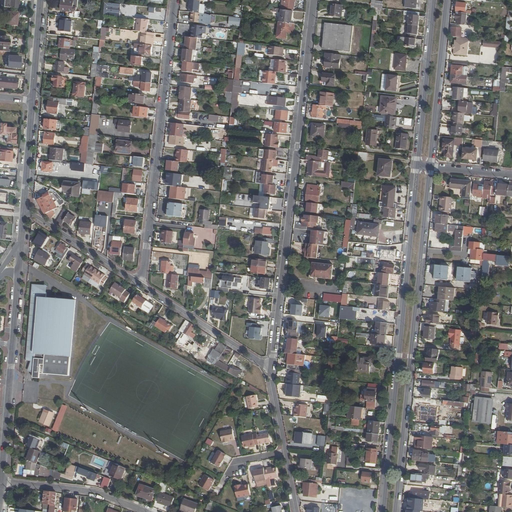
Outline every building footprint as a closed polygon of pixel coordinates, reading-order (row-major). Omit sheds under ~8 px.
[(4,0),(4,6),(18,8),(19,0),(4,0)] [(67,17),(80,18),(81,12),(77,12),(78,0),(72,0),(72,2),(63,1),(62,11),(67,12),(67,17)] [(194,1),(191,0),(190,12),(193,13),(199,13),(200,5),(200,1),(194,1)] [(294,0),(282,0),(281,9),(293,10),(294,0)] [(418,10),(418,0),(407,0),(407,9),(418,10)] [(122,8),(122,4),(105,3),(104,15),(110,16),(111,7),(122,8)] [(457,3),(456,12),(466,13),(471,13),(471,11),(467,10),(467,11),(466,11),(467,4),(457,3)] [(343,7),(331,5),(330,9),(331,10),(331,17),(341,18),(343,7)] [(280,23),(292,24),(292,21),(291,21),(292,11),(282,10),(280,23)] [(17,12),(6,11),(4,23),(16,24),(17,12)] [(409,26),(420,27),(421,18),(420,18),(420,13),(404,12),(404,16),(410,17),(409,26)] [(457,19),(457,25),(472,26),(472,21),(466,20),(466,13),(456,12),(456,15),(455,15),(455,19),(457,19)] [(199,13),(193,13),(192,21),(202,23),(203,14),(199,13)] [(230,25),(238,26),(239,18),(231,17),(230,25)] [(143,32),(147,32),(148,24),(147,23),(147,20),(138,19),(137,31),(143,32)] [(62,24),(62,31),(71,32),(72,21),(61,20),(60,24),(62,24)] [(294,29),(295,24),(292,24),(280,23),(279,22),(277,37),(282,38),(282,37),(286,37),(286,33),(292,34),(293,28),(294,29)] [(351,53),(354,27),(326,24),(323,50),(351,53)] [(204,26),(191,25),(190,37),(198,38),(206,39),(207,38),(208,35),(206,33),(204,33),(204,26)] [(409,39),(416,40),(417,36),(419,36),(420,27),(409,26),(408,35),(409,35),(409,39)] [(451,27),(450,37),(464,38),(465,30),(461,30),(461,28),(451,27)] [(152,45),(153,45),(154,36),(153,36),(154,33),(147,32),(143,32),(143,35),(142,35),(141,44),(152,45)] [(0,50),(7,51),(7,45),(8,45),(9,40),(8,40),(8,36),(0,36),(0,37),(0,50)] [(190,37),(185,37),(183,49),(184,49),(194,50),(197,50),(198,38),(190,37)] [(405,47),(415,48),(416,40),(409,39),(406,39),(398,38),(398,43),(406,44),(405,47)] [(61,39),(60,48),(62,48),(71,49),(71,46),(72,46),(73,40),(71,40),(61,39)] [(468,42),(456,40),(454,54),(467,55),(468,42)] [(151,55),(152,45),(141,44),(136,44),(136,48),(141,49),(140,54),(151,55)] [(269,56),(281,57),(282,48),(270,46),(269,56)] [(71,49),(62,48),(61,59),(67,60),(67,58),(74,59),(75,49),(71,49)] [(184,49),(183,62),(184,62),(192,63),(194,50),(184,49)] [(19,57),(8,55),(8,67),(19,68),(19,57)] [(328,55),(327,59),(328,59),(328,68),(340,69),(341,59),(341,56),(328,55)] [(143,65),(143,57),(134,56),(133,60),(133,64),(143,65)] [(407,57),(397,56),(396,70),(406,71),(407,57)] [(286,66),(286,61),(276,60),(275,72),(277,72),(286,73),(287,69),(286,69),(286,66)] [(57,61),(57,65),(55,65),(55,67),(57,68),(57,71),(64,72),(65,62),(57,61)] [(192,63),(184,62),(183,71),(194,72),(194,64),(194,63),(192,63)] [(104,77),(109,78),(110,74),(102,73),(103,68),(104,68),(104,67),(109,68),(109,66),(98,65),(97,77),(104,77)] [(462,76),(466,76),(467,68),(463,68),(452,67),(452,75),(462,76)] [(260,83),(275,84),(277,72),(275,72),(266,71),(265,79),(260,79),(260,83)] [(14,78),(14,74),(7,73),(6,77),(5,88),(16,89),(16,86),(19,87),(19,81),(17,81),(17,78),(14,78)] [(143,82),(151,83),(152,74),(144,73),(143,76),(137,75),(137,77),(135,77),(134,81),(143,82)] [(199,76),(182,74),(181,77),(183,77),(183,79),(183,82),(195,83),(195,78),(198,78),(199,76)] [(335,76),(324,75),(323,82),(324,82),(324,86),(334,87),(335,76)] [(462,76),(452,75),(451,84),(461,85),(461,83),(462,76)] [(64,78),(54,76),(54,81),(56,81),(55,89),(63,90),(63,89),(64,78)] [(387,76),(385,91),(396,92),(398,92),(400,77),(398,77),(387,76)] [(103,81),(104,77),(97,77),(95,90),(99,90),(100,81),(103,81)] [(227,91),(234,92),(234,86),(235,83),(235,80),(228,79),(227,91)] [(76,82),(74,96),(83,97),(85,83),(76,82)] [(151,88),(151,83),(143,82),(142,90),(153,92),(153,88),(151,88)] [(193,88),(180,86),(180,91),(181,91),(181,95),(181,99),(191,100),(193,88)] [(454,87),(452,100),(463,101),(464,88),(454,87)] [(225,104),(232,105),(234,92),(227,91),(225,104)] [(322,92),(321,105),(327,106),(333,107),(335,94),(322,92)] [(144,104),(144,95),(129,93),(128,102),(144,104)] [(274,97),(269,96),(268,105),(273,106),(283,107),(284,98),(284,97),(274,96),(274,97)] [(69,99),(50,97),(48,112),(57,113),(58,103),(65,103),(65,102),(71,103),(71,99),(69,99)] [(384,98),(382,113),(395,114),(397,99),(384,98)] [(191,100),(181,99),(181,100),(179,111),(190,113),(190,110),(195,110),(196,101),(191,100)] [(451,107),(451,112),(454,112),(458,113),(458,112),(466,113),(466,112),(471,113),(472,103),(467,103),(467,102),(459,101),(458,108),(451,107)] [(148,117),(149,108),(135,107),(134,116),(148,117)] [(324,109),(314,108),(313,113),(313,115),(313,117),(323,118),(324,109)] [(289,111),(273,109),(273,113),(277,114),(277,119),(288,120),(289,111)] [(454,112),(452,125),(462,126),(463,126),(465,113),(458,113),(454,112)] [(386,129),(389,129),(396,130),(397,126),(398,118),(387,116),(386,129)] [(45,129),(60,131),(61,121),(46,119),(45,129)] [(119,131),(131,132),(132,122),(120,121),(119,131)] [(0,133),(4,134),(3,141),(15,143),(15,136),(14,135),(15,128),(5,127),(5,123),(0,122),(0,133)] [(287,133),(288,124),(276,122),(275,131),(287,133)] [(312,136),(324,138),(326,125),(313,124),(312,131),(312,136)] [(462,126),(452,125),(451,134),(461,135),(462,126)] [(172,127),(171,135),(183,137),(184,128),(172,127)] [(368,145),(377,146),(379,131),(369,131),(368,145)] [(56,133),(46,132),(45,143),(55,144),(56,133)] [(279,135),(267,134),(266,146),(280,148),(280,143),(279,142),(278,142),(278,140),(279,135)] [(399,134),(397,149),(407,150),(408,139),(410,139),(410,135),(399,134)] [(183,137),(171,135),(170,144),(184,146),(185,137),(183,137)] [(445,157),(452,158),(454,140),(444,139),(443,150),(445,150),(445,157)] [(118,141),(117,151),(131,153),(132,143),(118,141)] [(65,149),(53,148),(52,160),(63,161),(65,149)] [(478,150),(464,148),(463,158),(477,160),(478,150)] [(0,160),(8,161),(9,151),(0,149),(0,160)] [(179,161),(188,163),(189,150),(178,149),(178,154),(177,157),(176,157),(176,161),(179,161)] [(274,160),(276,160),(277,151),(265,149),(264,159),(274,160)] [(307,155),(307,160),(310,160),(324,162),(324,159),(328,160),(329,151),(320,150),(319,158),(317,158),(316,158),(316,156),(307,155)] [(498,152),(485,151),(484,161),(497,162),(498,152)] [(367,161),(368,153),(359,152),(358,160),(367,161)] [(144,167),(145,157),(136,156),(136,157),(135,166),(144,167)] [(263,171),(273,172),(274,160),(264,159),(263,171)] [(176,161),(168,160),(167,170),(178,171),(179,161),(176,161)] [(310,160),(309,166),(312,166),(311,176),(323,177),(324,170),(330,170),(330,163),(324,162),(310,160)] [(391,172),(392,162),(381,161),(379,176),(381,176),(381,179),(389,179),(389,178),(392,178),(393,172),(391,172)] [(53,172),(54,163),(44,162),(43,171),(53,172)] [(86,171),(86,163),(72,163),(71,171),(86,171)] [(309,166),(308,177),(328,179),(330,170),(324,170),(323,177),(311,176),(312,166),(309,166)] [(135,172),(134,177),(134,180),(143,181),(144,171),(135,170),(135,172)] [(263,174),(262,184),(266,184),(273,185),(274,176),(263,174)] [(169,176),(168,185),(171,186),(173,186),(178,187),(179,177),(169,176)] [(0,185),(9,187),(10,180),(0,178),(0,185)] [(470,197),(472,183),(450,180),(450,188),(463,189),(463,192),(462,196),(470,197)] [(100,183),(84,181),(83,188),(90,189),(99,190),(100,183)] [(484,185),(484,189),(492,190),(493,187),(494,187),(494,183),(493,183),(485,182),(484,185)] [(72,191),(72,196),(79,197),(80,184),(65,183),(64,190),(72,191)] [(123,193),(135,194),(136,185),(135,185),(124,184),(124,190),(116,189),(116,192),(123,193)] [(273,185),(266,184),(265,193),(276,195),(276,191),(277,189),(277,185),(273,185)] [(473,195),(483,196),(484,189),(484,185),(474,184),(473,195)] [(307,201),(316,202),(318,202),(319,202),(321,187),(319,186),(309,185),(307,201)] [(496,194),(508,196),(509,186),(497,185),(496,194)] [(172,198),(180,199),(189,200),(190,188),(178,187),(173,186),(172,198)] [(386,207),(397,209),(397,204),(395,204),(397,188),(382,186),(380,207),(386,207)] [(99,190),(98,200),(114,202),(115,192),(99,190)] [(46,214),(59,208),(50,192),(44,195),(45,197),(39,200),(46,214)] [(114,203),(117,204),(118,204),(118,200),(116,200),(116,197),(122,198),(123,193),(116,192),(115,192),(114,202),(114,203)] [(452,198),(440,196),(440,201),(442,201),(441,212),(451,213),(452,198)] [(268,209),(273,210),(273,206),(271,206),(272,198),(264,197),(263,197),(262,203),(260,203),(260,209),(268,209)] [(139,204),(140,199),(129,198),(127,210),(135,211),(138,211),(139,204)] [(184,204),(170,203),(169,216),(182,217),(184,204)] [(316,203),(308,203),(308,206),(309,206),(309,209),(309,212),(319,214),(320,204),(318,204),(316,203)] [(396,218),(397,209),(386,207),(385,216),(396,218)] [(267,214),(268,209),(260,209),(256,208),(255,218),(265,219),(266,215),(266,214),(267,214)] [(202,209),(201,220),(210,220),(211,210),(202,209)] [(73,225),(77,219),(69,214),(64,211),(60,216),(57,221),(63,225),(65,221),(73,225)] [(447,225),(454,225),(455,221),(448,221),(448,216),(436,214),(435,223),(447,225)] [(108,217),(96,215),(95,226),(106,227),(108,217)] [(324,217),(306,215),(305,226),(323,228),(324,217)] [(220,217),(219,226),(227,226),(227,218),(220,217)] [(137,221),(126,220),(125,232),(132,233),(136,233),(137,226),(137,221)] [(93,223),(82,222),(80,233),(91,234),(93,223)] [(360,222),(360,231),(363,231),(363,234),(380,236),(381,224),(360,222)] [(447,225),(435,223),(434,231),(446,232),(447,225)] [(463,234),(463,226),(457,226),(457,230),(456,230),(454,251),(461,251),(461,247),(463,234)] [(472,233),(473,227),(463,226),(463,234),(467,235),(468,233),(472,233)] [(163,230),(163,235),(164,235),(163,238),(163,242),(173,243),(174,231),(163,230)] [(314,230),(312,244),(319,244),(327,245),(329,232),(314,230)] [(196,233),(186,232),(185,245),(194,246),(195,238),(196,233)] [(42,249),(49,239),(40,233),(34,244),(42,249)] [(113,241),(114,236),(110,235),(109,248),(113,248),(112,254),(121,254),(123,242),(113,241)] [(273,243),(273,239),(262,238),(261,241),(258,241),(257,247),(259,248),(258,252),(270,253),(271,248),(269,248),(269,242),(273,243)] [(482,266),(483,260),(483,257),(483,253),(484,243),(470,241),(469,248),(472,249),(470,259),(480,260),(479,265),(482,266)] [(312,244),(307,243),(307,248),(306,248),(305,248),(304,249),(304,250),(305,251),(305,252),(307,252),(306,257),(321,259),(323,247),(319,247),(319,244),(312,244)] [(62,260),(69,249),(60,244),(56,251),(58,252),(55,257),(62,260)] [(125,247),(124,259),(134,260),(134,259),(135,249),(136,248),(125,247)] [(40,252),(37,256),(35,259),(44,265),(49,257),(40,252)] [(496,254),(483,253),(483,257),(483,260),(487,260),(495,261),(495,264),(498,264),(498,261),(503,261),(507,262),(507,256),(496,255),(496,254)] [(35,259),(37,256),(35,255),(33,260),(44,266),(44,265),(35,259)] [(82,262),(72,256),(68,262),(73,265),(70,269),(75,272),(82,262)] [(393,275),(394,275),(395,266),(385,265),(385,270),(377,269),(378,259),(374,259),(348,256),(347,262),(347,267),(346,270),(352,271),(353,262),(370,264),(375,265),(375,273),(381,274),(391,275),(393,275)] [(267,267),(268,260),(254,258),(253,265),(267,267)] [(163,261),(162,273),(166,273),(168,274),(172,274),(172,271),(174,271),(175,266),(171,266),(172,262),(163,261)] [(313,277),(333,279),(335,265),(314,263),(313,277)] [(89,265),(83,275),(98,284),(99,283),(102,285),(106,278),(103,276),(104,275),(89,265)] [(266,274),(267,267),(253,265),(253,273),(266,274)] [(449,267),(436,265),(435,279),(448,281),(449,267)] [(472,269),(460,268),(458,282),(471,283),(472,269)] [(167,287),(178,288),(179,275),(172,274),(168,274),(166,273),(165,278),(168,279),(167,287)] [(390,286),(391,275),(381,274),(379,285),(390,286)] [(205,287),(212,288),(213,279),(207,278),(198,277),(189,276),(189,285),(189,286),(193,286),(193,282),(205,283),(205,287)] [(243,278),(224,276),(222,287),(232,288),(233,286),(239,286),(239,282),(243,283),(243,278)] [(270,289),(271,278),(262,277),(261,288),(270,289)] [(70,284),(84,292),(85,290),(71,282),(70,284)] [(114,283),(109,291),(120,298),(119,299),(123,302),(129,294),(124,291),(125,290),(114,283)] [(377,297),(389,298),(391,286),(390,286),(379,285),(378,284),(377,297)] [(45,293),(31,285),(25,361),(32,362),(32,367),(34,368),(37,368),(37,374),(39,374),(70,376),(74,300),(45,298),(45,293)] [(446,300),(454,301),(455,290),(440,288),(439,299),(446,300)] [(324,293),(324,300),(343,302),(343,296),(324,293)] [(152,306),(138,296),(134,302),(142,308),(141,309),(148,313),(152,306)] [(250,297),(249,312),(262,313),(262,306),(260,306),(261,299),(250,297)] [(430,311),(444,312),(446,300),(439,299),(435,299),(435,302),(431,302),(430,311)] [(379,310),(390,311),(390,302),(380,301),(379,310)] [(304,316),(304,305),(291,305),(290,315),(304,316)] [(332,317),(332,306),(321,306),(320,317),(332,317)] [(221,321),(227,322),(229,310),(216,308),(214,317),(215,318),(222,319),(221,321)] [(487,325),(497,326),(497,319),(499,319),(499,313),(488,312),(487,325)] [(426,323),(436,324),(441,325),(441,323),(439,323),(440,315),(428,314),(428,317),(427,316),(426,323)] [(336,315),(333,343),(335,343),(338,343),(339,338),(341,318),(341,316),(336,315)] [(172,326),(156,317),(152,324),(166,333),(167,330),(169,331),(172,326)] [(288,321),(287,331),(290,332),(290,335),(294,335),(294,333),(298,333),(300,322),(288,321)] [(386,335),(387,335),(388,323),(378,322),(377,334),(386,335)] [(191,333),(196,326),(190,323),(186,329),(177,344),(182,347),(186,341),(189,343),(190,343),(191,341),(188,339),(189,337),(193,339),(196,335),(191,333)] [(436,324),(426,323),(424,338),(434,340),(436,324)] [(328,326),(319,325),(318,337),(328,338),(328,326)] [(262,328),(251,327),(250,339),(261,340),(262,328)] [(212,337),(200,329),(198,333),(206,338),(202,345),(205,347),(212,337)] [(451,335),(451,337),(450,348),(459,348),(460,343),(461,337),(461,330),(450,329),(449,335),(451,335)] [(377,334),(372,334),(371,343),(385,344),(386,335),(377,334)] [(300,339),(289,338),(288,349),(287,349),(286,352),(287,353),(290,353),(298,354),(300,339)] [(227,347),(220,342),(215,350),(214,349),(207,359),(216,365),(227,347)] [(206,357),(202,355),(205,349),(200,347),(197,356),(205,360),(206,357)] [(227,347),(216,365),(215,365),(238,378),(243,370),(238,367),(238,368),(234,366),(233,368),(224,363),(231,352),(234,353),(235,352),(227,347)] [(426,361),(438,362),(439,350),(429,349),(428,356),(427,355),(427,356),(426,361)] [(288,368),(304,370),(306,355),(298,354),(290,353),(289,361),(288,368)] [(357,370),(370,371),(371,363),(372,363),(373,357),(372,357),(372,358),(358,356),(358,363),(357,365),(356,366),(356,368),(357,368),(357,370)] [(424,373),(434,374),(435,365),(425,364),(424,373)] [(451,376),(450,376),(449,379),(458,380),(458,377),(461,377),(462,368),(452,367),(451,372),(451,376)] [(303,385),(304,385),(305,370),(304,370),(288,368),(285,368),(284,376),(283,383),(288,383),(303,385)] [(481,387),(491,388),(492,372),(482,371),(481,387)] [(303,385),(288,383),(287,388),(287,393),(287,396),(302,398),(303,385)] [(423,397),(431,398),(432,390),(425,389),(425,391),(425,392),(424,392),(423,397)] [(377,392),(361,391),(361,400),(376,402),(377,392)] [(255,395),(246,396),(248,409),(258,407),(255,395)] [(474,422),(490,424),(493,399),(476,397),(474,422)] [(299,417),(307,418),(308,405),(297,404),(297,409),(296,412),(295,412),(295,417),(299,417)] [(58,432),(69,407),(63,405),(53,430),(58,432)] [(362,407),(349,406),(348,419),(361,420),(362,407)] [(437,417),(445,418),(446,408),(438,407),(437,417)] [(38,422),(46,425),(51,413),(43,410),(38,422)] [(313,420),(312,430),(320,431),(321,421),(313,420)] [(369,433),(380,434),(381,422),(370,421),(369,433)] [(445,425),(437,425),(437,426),(432,425),(431,434),(440,435),(441,432),(445,432),(445,425)] [(229,440),(232,440),(236,439),(234,429),(222,431),(224,443),(229,442),(229,440)] [(262,431),(257,432),(259,444),(271,442),(269,433),(263,434),(262,431)] [(259,444),(257,432),(242,435),(244,446),(248,446),(250,445),(251,447),(256,446),(255,445),(259,444)] [(299,432),(298,439),(296,438),(295,443),(311,445),(313,433),(299,432)] [(379,442),(380,434),(369,433),(368,441),(374,442),(375,442),(379,442)] [(418,448),(429,449),(430,437),(419,436),(416,435),(416,440),(419,440),(418,448)] [(29,441),(27,447),(32,449),(36,450),(39,441),(29,436),(27,441),(29,441)] [(366,456),(361,455),(361,461),(366,462),(366,464),(376,465),(377,454),(377,452),(378,450),(367,449),(366,456)] [(41,453),(32,450),(28,461),(37,464),(41,453)] [(220,466),(227,455),(219,450),(213,462),(220,466)] [(414,460),(429,461),(429,454),(424,453),(424,452),(421,452),(421,451),(418,450),(418,452),(414,451),(414,460)] [(211,462),(216,454),(212,452),(208,460),(211,462)] [(339,454),(329,453),(328,464),(338,465),(339,454)] [(313,460),(302,458),(301,467),(312,469),(313,460)] [(28,461),(27,461),(26,471),(35,472),(39,472),(39,476),(50,477),(51,469),(37,464),(28,461)] [(125,468),(114,464),(110,474),(120,478),(121,478),(125,468)] [(436,466),(421,465),(420,469),(421,470),(420,474),(426,474),(435,475),(436,466)] [(465,477),(465,472),(462,471),(462,465),(454,465),(454,469),(459,469),(458,476),(465,477)] [(75,470),(68,467),(66,475),(73,477),(75,470)] [(97,474),(80,467),(78,472),(88,476),(87,477),(94,480),(97,474)] [(264,468),(264,467),(261,468),(254,470),(256,480),(266,479),(264,468)] [(264,468),(266,479),(267,484),(268,487),(273,486),(272,478),(277,477),(275,468),(271,468),(267,469),(267,467),(264,468)] [(372,473),(364,472),(363,482),(371,483),(372,473)] [(206,473),(199,485),(208,490),(215,479),(206,473)] [(420,474),(412,473),(411,481),(422,482),(422,480),(426,480),(426,474),(420,474)] [(314,483),(315,480),(306,479),(305,484),(304,489),(306,489),(306,491),(305,497),(314,498),(314,494),(318,494),(319,486),(314,485),(314,483)] [(511,488),(511,482),(499,481),(498,493),(500,493),(503,494),(509,494),(509,490),(509,488),(511,488)] [(144,491),(139,490),(138,490),(136,496),(142,499),(142,498),(147,500),(148,499),(153,501),(157,489),(155,488),(154,490),(146,487),(144,491)] [(238,504),(253,502),(250,491),(243,492),(242,491),(236,492),(238,504)] [(409,495),(408,498),(412,498),(418,499),(424,499),(428,500),(429,492),(414,491),(414,495),(409,495)] [(503,507),(511,507),(511,494),(509,494),(503,494),(500,493),(500,497),(499,497),(499,502),(500,502),(499,506),(502,506),(503,507)] [(159,503),(172,507),(176,498),(162,494),(159,503)] [(78,500),(67,499),(66,508),(70,508),(69,511),(71,511),(73,511),(74,508),(77,509),(78,500)] [(182,510),(187,511),(189,511),(193,503),(183,499),(181,504),(184,505),(182,510)] [(281,506),(280,501),(272,503),(274,511),(283,511),(282,505),(281,506)] [(193,503),(189,511),(196,511),(199,505),(193,503)]
